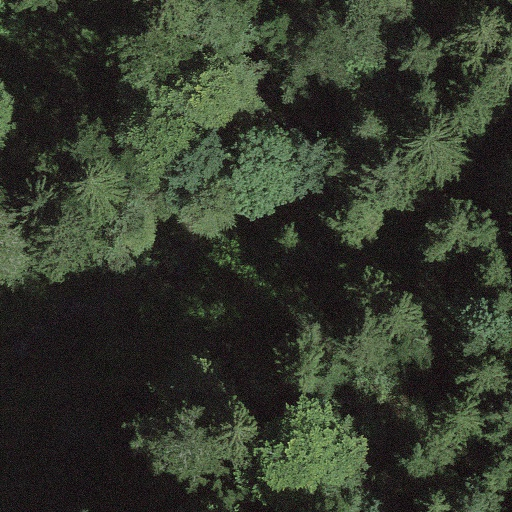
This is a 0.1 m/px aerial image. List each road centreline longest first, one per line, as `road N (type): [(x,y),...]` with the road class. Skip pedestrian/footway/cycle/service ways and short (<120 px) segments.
road 1 (track): [(511,142),(338,283),(0,437)]
road 2 (track): [(0,153),(46,94),(79,0)]
